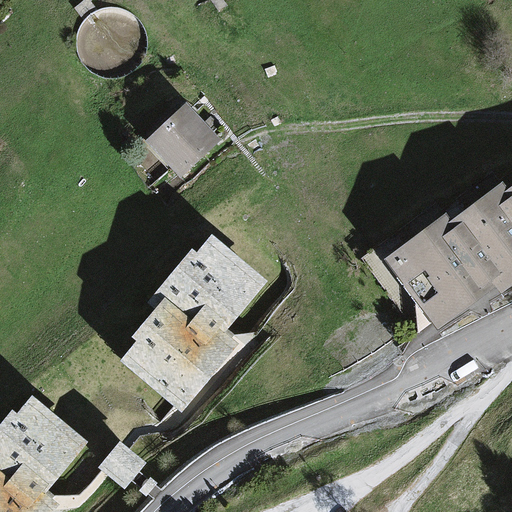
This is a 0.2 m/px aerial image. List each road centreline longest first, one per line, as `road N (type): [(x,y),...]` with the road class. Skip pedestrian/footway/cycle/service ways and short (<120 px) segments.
road 1 (residential): [(511,337),(473,368),(286,433),(212,473),(176,511)]
road 2 (track): [(511,114),(325,122),(252,135)]
